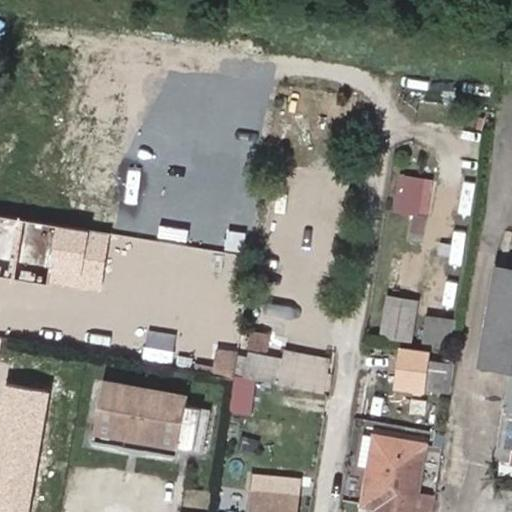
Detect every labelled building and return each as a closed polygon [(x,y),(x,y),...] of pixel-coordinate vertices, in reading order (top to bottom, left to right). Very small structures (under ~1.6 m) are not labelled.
[(399,171),(394,207),(415,211),(413,224),(429,226),(436,176),(399,171)] [(113,228),(0,210),(0,267),(104,284),(113,228)] [(425,257),(398,251),(392,285),(419,290),(425,257)] [(511,266),(490,264),(476,365),(506,369),(501,403),(509,404),(503,447),(511,448),(511,266)] [(383,334),(416,338),(421,295),(388,291),(383,334)] [(145,336),(174,341),(179,315),(150,310),(145,336)] [(452,343),(454,313),(428,311),(425,341),(452,343)] [(215,371),(237,373),(239,346),(217,345),(215,371)] [(428,387),(432,362),(406,357),(401,381),(428,387)] [(167,364),(156,360),(153,370),(164,374),(167,364)] [(282,361),(278,379),(325,389),(329,370),(282,361)] [(454,391),(458,366),(432,362),(428,387),(454,391)] [(252,413),(260,378),(239,373),(231,408),(252,413)] [(0,511),(30,511),(52,385),(6,378),(0,413),(0,511)] [(101,396),(95,429),(178,446),(178,436),(199,441),(200,436),(214,439),(218,428),(202,424),(206,403),(171,396),(169,408),(150,405),(153,393),(120,387),(117,399),(101,396)] [(415,485),(421,450),(370,442),(355,441),(349,490),(364,493),(362,508),(373,510),(373,511),(411,511),(412,510),(426,511),(432,511),(436,489),(415,485)] [(247,489),(243,511),(297,511),(301,494),(247,489)]
